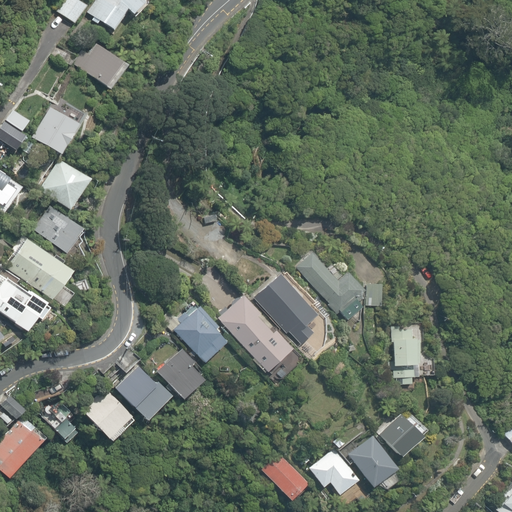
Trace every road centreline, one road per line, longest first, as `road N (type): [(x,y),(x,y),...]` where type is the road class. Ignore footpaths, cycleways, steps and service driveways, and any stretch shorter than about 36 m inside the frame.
road 1 (residential): [(230,0),(164,80),(114,201),(109,232),(119,337),(0,382)]
road 2 (residential): [(450,511),(487,471),(490,453),(426,290)]
